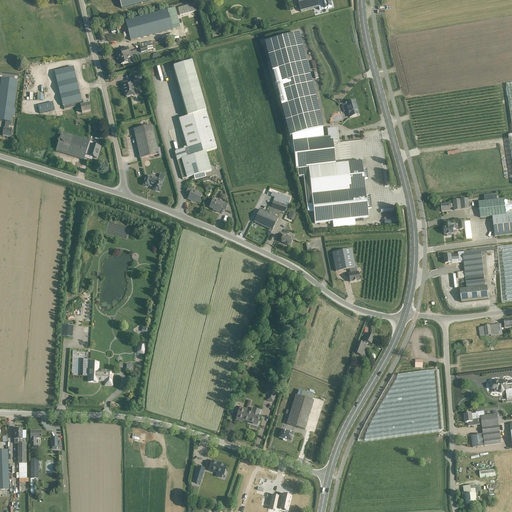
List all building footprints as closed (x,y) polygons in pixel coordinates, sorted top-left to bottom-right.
[(319,7),(320,10),(324,9),(333,7),(332,2),(330,3),(329,0),(324,0),(318,2),(317,0),(297,0),(300,12),(319,7)] [(131,41),(173,30),(180,28),(175,8),(167,10),(125,21),(131,41)] [(328,138),(324,139),(322,129),(323,128),(298,34),(264,43),(289,137),(292,137),(296,170),(297,170),(298,178),(303,177),(307,213),(313,212),(315,223),(368,217),(362,162),(335,165),(332,142),(338,141),(336,129),(327,131),(328,138)] [(130,58),(127,48),(122,49),(123,50),(121,50),(121,51),(121,53),(120,53),(119,53),(120,55),(118,55),(121,65),(128,63),(127,58),(130,58)] [(206,112),(191,62),(172,68),(187,117),(179,120),(187,149),(174,153),(177,161),(177,160),(182,179),(186,178),(187,178),(211,171),(206,152),(216,149),(206,112)] [(63,107),(63,106),(64,110),(76,107),(77,110),(81,110),(82,113),(90,111),(89,104),(82,105),(81,102),(82,102),(73,67),(54,71),(63,107)] [(156,67),(147,70),(151,82),(155,80),(155,81),(160,79),(156,67)] [(1,78),(0,88),(0,121),(5,122),(4,129),(3,136),(11,137),(12,130),(8,130),(9,126),(11,126),(12,123),(13,116),(14,117),(15,110),(14,110),(18,80),(1,78)] [(134,95),(131,81),(123,83),(126,97),(134,95)] [(350,118),(359,115),(355,102),(342,105),(344,111),(347,110),(350,118)] [(52,103),(44,105),(47,116),(55,114),(55,116),(64,114),(63,109),(54,111),(52,103)] [(152,125),(133,130),(140,159),(159,155),(152,125)] [(90,141),(61,133),(56,152),(84,160),(87,151),(88,147),(90,141)] [(88,147),(87,151),(89,152),(88,156),(97,159),(101,147),(92,145),(91,148),(88,147)] [(146,176),(143,185),(149,187),(149,185),(154,187),(153,190),(159,192),(163,182),(158,180),(156,180),(157,179),(156,178),(155,178),(154,178),(154,177),(153,177),(152,177),(152,178),(146,176)] [(198,203),(202,195),(192,191),(193,189),(192,189),(188,188),(188,187),(185,194),(189,195),(188,200),(192,202),(193,201),(198,203)] [(497,200),(496,195),(484,196),(485,202),(478,203),(480,218),(493,217),(495,237),(511,235),(511,213),(505,214),(503,200),(497,200)] [(273,201),(271,207),(285,212),(287,206),(289,203),(275,198),(273,201)] [(450,211),(450,208),(453,208),(454,211),(469,209),(468,199),(453,201),(453,204),(441,205),(442,212),(450,211)] [(223,202),(222,204),(213,200),(209,208),(215,210),(215,211),(219,213),(221,209),(225,210),(228,204),(223,202)] [(260,210),(254,222),(272,231),(278,218),(260,210)] [(290,212),(288,216),(290,217),(289,219),(293,221),(296,215),(290,212)] [(465,229),(464,222),(459,223),(451,224),(445,225),(445,228),(444,228),(444,235),(446,235),(447,235),(447,236),(451,236),(451,234),(452,234),(453,234),(453,229),(456,229),(455,227),(459,227),(460,230),(465,229)] [(283,235),(280,241),(290,246),(293,239),(283,235)] [(495,251),(495,247),(470,250),(467,250),(467,252),(458,253),(458,254),(444,256),(445,264),(448,264),(451,264),(451,263),(452,263),(452,261),(459,260),(459,259),(463,259),(467,289),(460,290),(462,303),(489,299),(487,286),(485,287),(482,253),(495,251)] [(358,273),(357,273),(356,267),(352,249),(332,253),(335,272),(349,269),(350,274),(348,274),(350,282),(359,280),(358,273)] [(484,327),(478,328),(480,337),(485,336),(491,336),(502,335),(501,324),(484,327)] [(63,325),(62,337),(72,338),(73,326),(63,325)] [(362,355),(368,342),(371,343),(375,336),(367,332),(363,340),(365,340),(364,343),(359,341),(355,353),(362,355)] [(138,342),(136,354),(144,355),(147,344),(138,342)] [(84,368),(83,376),(88,377),(88,382),(97,382),(97,381),(105,381),(105,385),(112,386),(113,371),(98,370),(98,369),(98,363),(90,362),(89,362),(89,368),(84,368)] [(491,387),(491,388),(491,389),(492,389),(492,390),(493,390),(494,390),(494,392),(499,391),(499,392),(500,392),(500,393),(501,393),(502,393),(503,393),(503,392),(504,392),(504,391),(508,390),(508,391),(508,395),(511,394),(511,395),(511,394),(511,382),(507,383),(507,381),(500,382),(493,383),(493,385),(492,385),(492,386),(491,386),(491,387)] [(273,403),(277,389),(270,386),(270,389),(267,388),(265,394),(268,395),(266,401),(273,403)] [(313,400),(314,395),(299,390),(297,396),(295,395),(290,411),(287,410),(286,414),(289,415),(286,424),(305,430),(314,401),(313,400)] [(251,413),(246,411),(246,409),(239,407),(236,419),(242,421),(243,419),(248,421),(248,420),(252,421),(252,422),(257,424),(259,419),(258,419),(260,411),(252,408),(251,413)] [(468,427),(477,425),(482,425),(483,434),(471,436),(472,448),(501,444),(497,414),(497,413),(492,413),(493,415),(487,416),(486,412),(464,415),(465,423),(467,423),(468,423),(468,427)] [(26,479),(26,473),(26,464),(26,444),(25,444),(25,439),(22,439),(22,429),(15,429),(15,444),(18,444),(18,464),(19,464),(19,479),(26,479)] [(282,429),(280,438),(283,439),(284,438),(287,439),(287,440),(291,441),(294,433),(292,433),(292,432),(289,431),(289,432),(288,432),(288,431),(282,429)] [(41,431),(30,431),(30,438),(31,438),(31,448),(36,448),(35,438),(41,438),(41,431)] [(57,438),(51,438),(51,448),(52,448),(52,450),(57,450),(57,452),(60,452),(60,447),(57,447),(57,438)] [(8,450),(0,450),(0,489),(9,490),(8,450)] [(39,460),(30,460),(31,479),(39,479),(39,460)] [(212,461),(209,470),(223,475),(226,466),(212,461)] [(193,474),(192,476),(195,477),(194,479),(206,483),(208,476),(203,474),(206,466),(199,464),(195,475),(193,474)] [(495,468),(479,470),(480,478),(496,476),(495,468)] [(479,486),(475,486),(463,487),(465,505),(477,504),(476,492),(480,492),(479,486)] [(273,496),(271,506),(280,508),(279,509),(287,511),(290,497),(288,496),(287,496),(286,496),(286,495),(285,495),(285,496),(283,495),(282,499),(278,498),(278,497),(273,496)]
